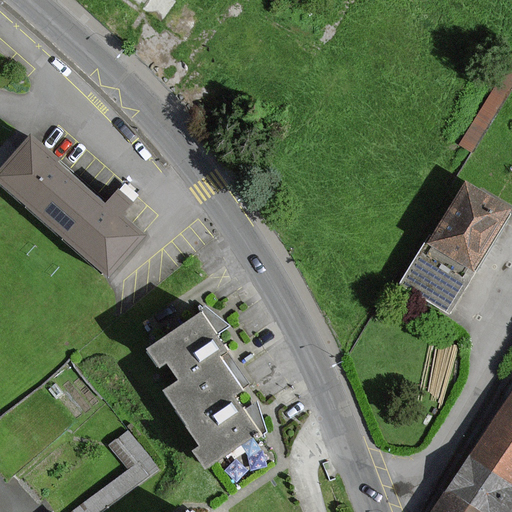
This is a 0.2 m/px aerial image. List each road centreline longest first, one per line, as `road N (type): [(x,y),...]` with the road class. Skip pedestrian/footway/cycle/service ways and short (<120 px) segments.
road 1 (tertiary): [(368,495),(324,377),(263,261),(148,107),(32,0)]
road 2 (residential): [(368,495),(422,466),(511,325)]
